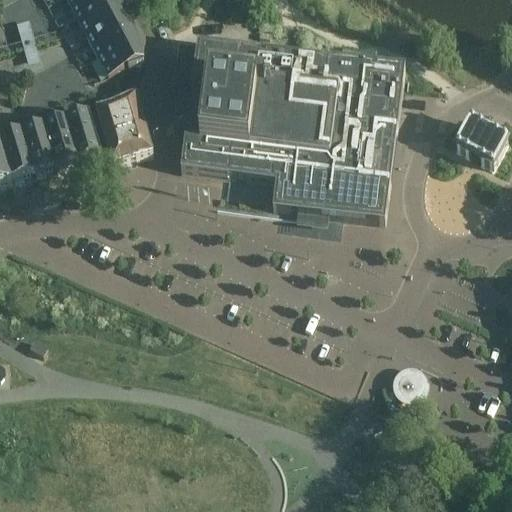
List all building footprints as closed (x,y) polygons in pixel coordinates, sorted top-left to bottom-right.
[(0,0),(0,204),(112,172),(96,114),(137,103),(131,79),(144,75),(135,42),(130,26),(127,20),(116,0),(0,0)] [(177,65),(174,84),(177,84),(186,85),(193,86),(184,152),(181,178),(221,183),(276,190),(273,215),(272,216),(282,217),(298,219),(313,221),(320,222),(336,224),(371,228),(384,230),(385,229),(404,77),(384,74),(373,73),(340,69),(308,64),(286,61),(276,60),(262,58),(257,58),(228,54),(198,50),(197,50),(196,57),(182,55),(178,54),(177,65)] [(96,114),(112,172),(153,161),(137,103),(96,114)] [(493,174),(508,148),(489,138),(470,128),(456,154),(475,164),(493,174)] [(58,362),(55,369),(69,375),(72,367),(58,362)] [(398,384),(397,386),(396,387),(396,389),(396,391),(395,393),(396,394),(396,395),(397,398),(397,400),(399,401),(400,403),(401,404),(403,405),(405,406),(406,407),(408,407),(410,407),(413,407),(416,406),(418,405),(419,404),(421,403),(423,400),(424,399),(424,398),(425,396),(425,394),(425,391),(425,388),(424,386),(423,384),(421,382),(419,380),(416,379),(414,378),(412,377),(410,377),(407,378),(404,379),(402,380),(399,382),(398,384)]
